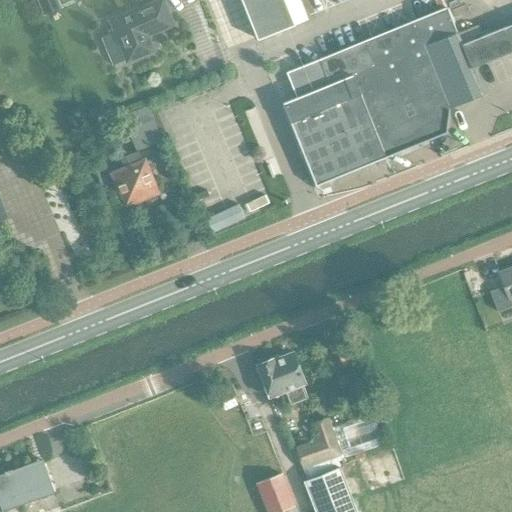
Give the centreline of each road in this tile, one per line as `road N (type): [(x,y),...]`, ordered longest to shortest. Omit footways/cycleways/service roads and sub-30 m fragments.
road 1 (residential): [(0,445),(511,242)]
road 2 (secondary): [(0,359),(511,156)]
